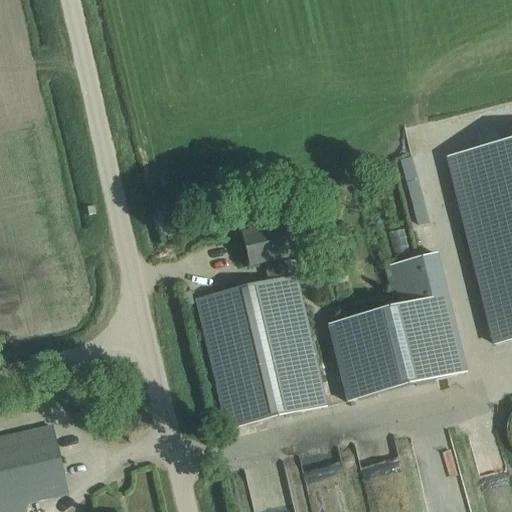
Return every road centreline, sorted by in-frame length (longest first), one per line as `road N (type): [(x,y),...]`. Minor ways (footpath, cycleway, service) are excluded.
road 1 (unclassified): [(146,339),(63,0)]
road 2 (unclassified): [(187,511),(146,339)]
road 3 (unclassified): [(0,371),(146,339)]
